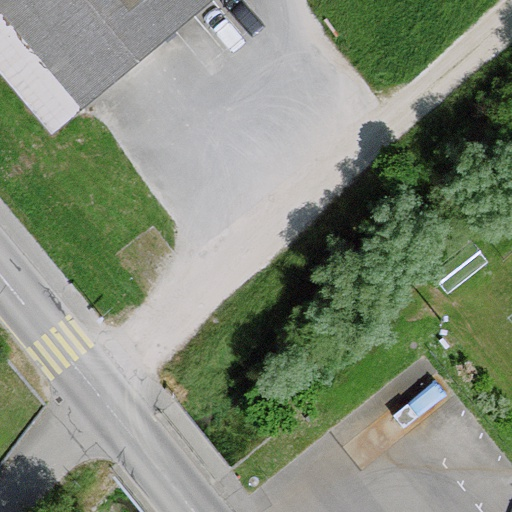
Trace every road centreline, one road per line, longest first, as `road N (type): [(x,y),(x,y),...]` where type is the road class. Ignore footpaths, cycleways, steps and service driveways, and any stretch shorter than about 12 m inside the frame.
road 1 (track): [(93,387),(511,17)]
road 2 (tertiary): [(93,387),(192,511)]
road 3 (residential): [(93,387),(0,509)]
road 4 (tertiary): [(0,277),(93,387)]
